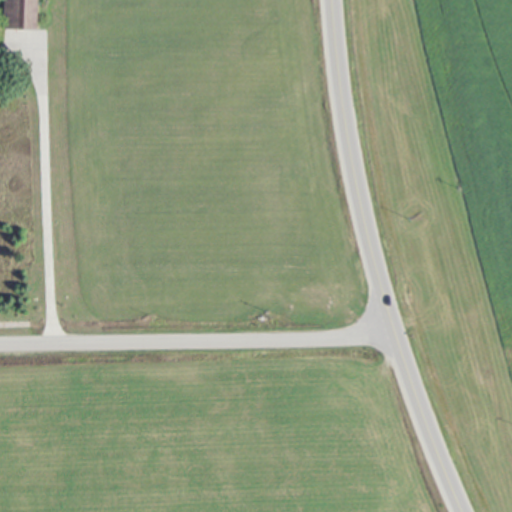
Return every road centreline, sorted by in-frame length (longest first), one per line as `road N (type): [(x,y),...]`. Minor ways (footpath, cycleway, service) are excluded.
road 1 (secondary): [(334,0),(363,215),(394,343),(460,511)]
road 2 (residential): [(0,347),(394,343)]
